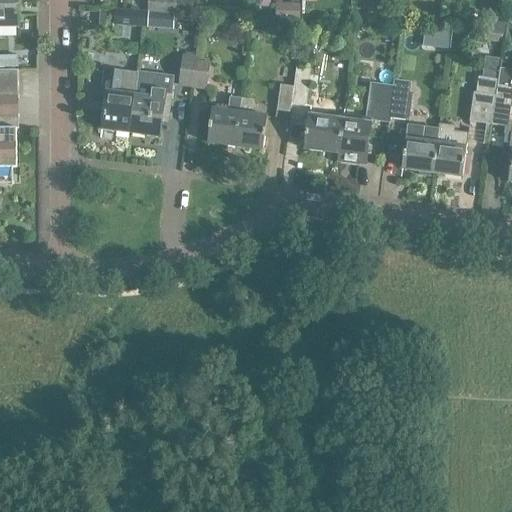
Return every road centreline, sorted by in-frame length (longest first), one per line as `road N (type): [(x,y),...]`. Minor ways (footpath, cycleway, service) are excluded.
road 1 (residential): [(58,268),(170,262),(266,219),(321,209),(511,231)]
road 2 (residential): [(58,268),(57,0)]
road 3 (track): [(83,291),(51,423),(98,456),(99,511)]
